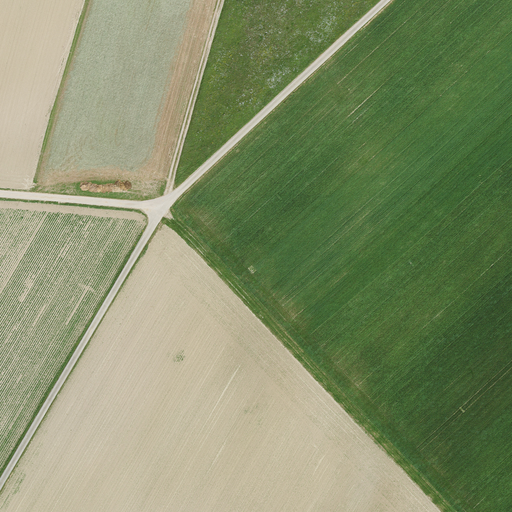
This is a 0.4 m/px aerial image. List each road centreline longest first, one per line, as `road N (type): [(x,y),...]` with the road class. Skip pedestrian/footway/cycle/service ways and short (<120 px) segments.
road 1 (track): [(383,0),(168,200),(0,485)]
road 2 (track): [(162,208),(445,511)]
road 3 (track): [(0,193),(168,200),(221,0)]
